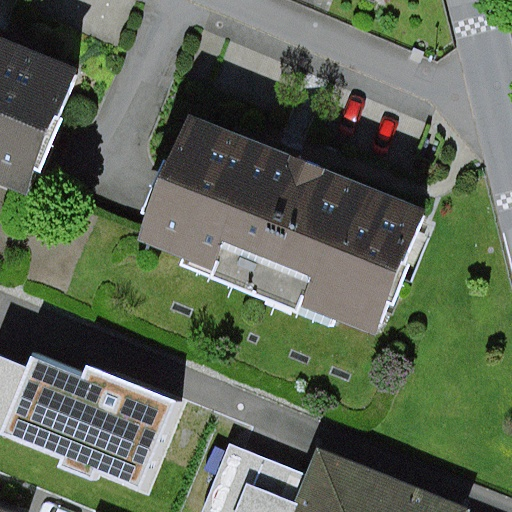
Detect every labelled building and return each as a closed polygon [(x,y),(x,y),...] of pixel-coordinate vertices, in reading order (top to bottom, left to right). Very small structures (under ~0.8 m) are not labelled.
[(55,77),(0,56),(0,183),(12,188),(55,77)] [(366,216),(147,135),(107,242),(161,263),(174,229),(280,268),(266,305),(325,327),(366,216)] [(215,498),(248,417),(93,355),(71,412),(149,443),(139,468),(215,498)] [(444,511),(347,474),(332,511),(444,511)] [(38,511),(0,499),(0,511),(38,511)]
